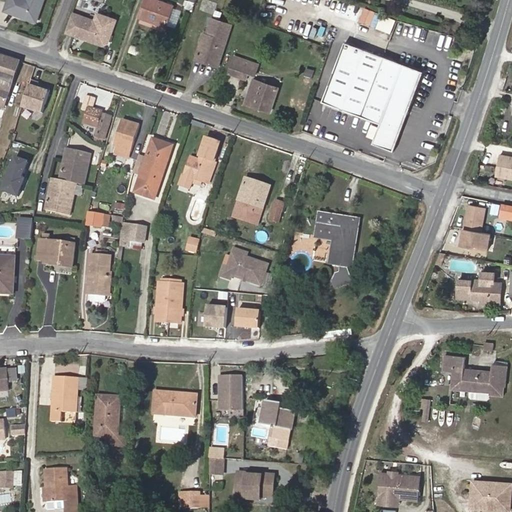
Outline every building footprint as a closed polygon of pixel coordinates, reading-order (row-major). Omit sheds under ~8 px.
[(39,20),(45,0),(10,0),(6,13),(25,20),(30,17),(39,20)] [(167,26),(174,7),(174,6),(157,0),(156,0),(147,0),(141,18),(167,27),(167,26)] [(247,0),(233,0),(230,10),(243,14),(247,0)] [(183,10),(174,7),(167,26),(176,29),(183,10)] [(364,23),(377,29),(383,14),(371,9),(364,23)] [(108,44),(116,21),(98,15),(96,22),(73,14),(66,33),(92,42),(97,40),(108,44)] [(211,58),(210,63),(219,65),(233,24),(213,17),(207,34),(205,33),(198,54),(211,58)] [(314,27),(312,37),(323,40),(325,30),(314,27)] [(344,42),(324,102),(382,122),(402,129),(422,70),(344,42)] [(133,44),(130,52),(146,58),(149,49),(133,44)] [(196,58),(210,63),(211,58),(198,54),(196,58)] [(20,62),(0,55),(0,105),(5,107),(20,62)] [(259,64),(236,57),(230,74),(247,79),(249,74),(255,76),(259,64)] [(279,89),(255,80),(247,103),(271,111),(279,89)] [(50,91),(31,85),(24,105),(44,111),(50,91)] [(97,127),(93,140),(103,143),(111,117),(102,113),(102,112),(92,109),(96,99),(86,95),(81,109),(87,112),(84,123),(97,127)] [(140,125),(123,119),(114,147),(116,148),(114,155),(127,159),(129,152),(131,153),(140,125)] [(402,129),(382,122),(375,141),(395,148),(402,129)] [(210,184),(216,163),(212,161),(218,142),(204,137),(198,157),(192,155),(186,173),(183,172),(179,183),(191,187),(192,184),(193,178),(204,182),(210,184)] [(173,146),(153,139),(134,192),(155,199),(173,146)] [(53,179),(45,211),(69,217),(77,185),(84,187),(92,155),(68,149),(60,181),(53,179)] [(19,194),(25,177),(22,176),(29,160),(24,158),(16,155),(15,158),(3,188),(19,194)] [(511,179),(511,158),(501,156),(497,177),(511,179)] [(242,190),(267,199),(271,186),(247,177),(242,190)] [(202,187),(204,182),(193,178),(192,184),(202,187)] [(267,199),(242,190),(234,217),(258,225),(267,199)] [(284,204),(276,201),(270,220),(279,222),(284,204)] [(479,232),(484,207),(468,204),(466,209),(462,228),(479,232)] [(511,206),(504,205),(503,214),(511,216),(511,206)] [(353,269),(361,218),(318,212),(314,239),(331,242),(328,265),(343,268),(347,268),(349,269),(353,269)] [(103,228),(105,216),(90,214),(89,226),(103,228)] [(30,240),(32,221),(18,220),(16,239),(30,240)] [(143,244),(146,244),(148,227),(131,224),(128,241),(131,242),(130,248),(142,250),(143,244)] [(485,251),(489,233),(479,232),(462,228),(459,245),(485,251)] [(205,229),(204,234),(216,237),(217,232),(205,229)] [(73,265),(75,242),(50,240),(50,234),(43,233),(42,239),(40,239),(38,260),(47,261),(47,263),(73,265)] [(198,253),(200,241),(189,240),(187,252),(198,253)] [(248,256),(233,250),(227,269),(226,272),(230,278),(232,278),(262,288),(268,268),(246,261),(248,256)] [(111,256),(91,255),(88,294),(89,294),(106,295),(108,296),(111,256)] [(15,258),(0,256),(0,293),(13,294),(15,258)] [(231,282),(232,278),(230,278),(226,272),(227,269),(224,268),(220,279),(231,282)] [(352,284),(348,272),(349,269),(347,268),(343,268),(342,274),(336,276),(333,282),(336,290),(352,284)] [(483,299),(502,300),(503,284),(495,284),(496,274),(483,273),(483,282),(473,281),(461,280),(460,298),(472,298),(483,299)] [(269,274),(266,285),(272,287),(276,276),(269,274)] [(164,282),(159,282),(155,321),(180,324),(184,285),(179,284),(179,281),(164,279),(164,282)] [(299,297),(287,296),(286,306),(284,320),(296,321),(299,297)] [(226,328),(228,308),(207,306),(206,327),(226,328)] [(260,329),(261,312),(238,311),(237,327),(260,329)] [(198,325),(205,326),(206,313),(199,312),(198,325)] [(464,393),(465,388),(491,391),(490,395),(504,397),(505,388),(506,388),(508,365),(494,364),(493,372),(467,369),(467,358),(446,356),(445,373),(453,374),(452,391),(464,393)] [(14,364),(6,365),(7,380),(16,379),(14,364)] [(6,365),(0,366),(0,387),(8,386),(7,380),(6,365)] [(53,409),(77,410),(78,375),(54,375),(53,409)] [(243,410),(242,376),(219,377),(220,410),(243,410)] [(490,395),(491,391),(471,389),(470,396),(471,399),(488,400),(490,399),(490,395)] [(153,411),(194,415),(196,394),(155,390),(153,411)] [(119,399),(98,398),(96,435),(108,436),(107,445),(124,445),(124,438),(118,438),(119,399)] [(419,421),(427,422),(429,399),(418,398),(417,410),(420,411),(419,421)] [(281,404),(267,401),(262,425),(291,430),(294,412),(281,409),(281,404)] [(27,415),(27,406),(12,407),(12,416),(27,415)] [(13,425),(13,436),(27,435),(27,424),(13,425)] [(222,472),(222,457),(209,456),(210,472),(222,472)] [(77,511),(77,486),(69,486),(68,467),(48,467),(49,501),(55,500),(64,500),(65,507),(64,511),(77,511)] [(0,486),(13,486),(13,471),(0,470),(0,486)] [(272,494),(273,472),(260,471),(260,473),(253,472),(253,471),(236,470),(235,496),(259,497),(260,493),(272,494)] [(23,486),(23,471),(13,471),(13,486),(23,486)] [(432,472),(432,485),(445,485),(445,472),(432,472)] [(420,477),(381,474),(380,496),(401,498),(418,500),(420,477)] [(511,511),(511,485),(477,483),(475,509),(485,510),(504,511),(511,511)] [(200,491),(184,491),(184,508),(200,507),(200,491)] [(401,498),(380,496),(379,506),(401,508),(401,498)]
